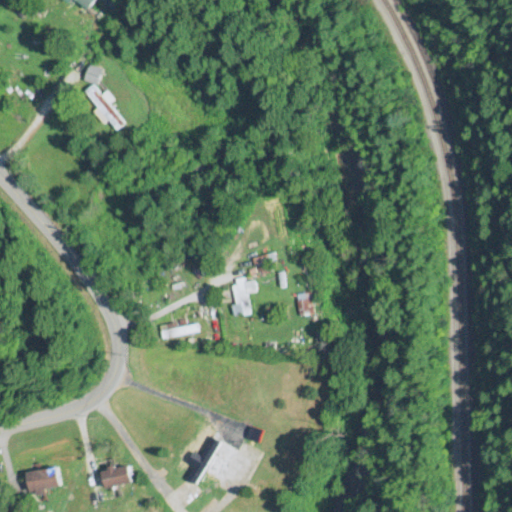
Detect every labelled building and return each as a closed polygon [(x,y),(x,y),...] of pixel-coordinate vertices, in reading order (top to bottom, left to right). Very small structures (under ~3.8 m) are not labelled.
[(67,0),(87,16),(100,0),(115,13),(124,2),(121,0),(67,0)] [(62,13),(80,31),(86,26),(68,8),(62,13)] [(104,73),(92,67),(84,81),(97,88),(104,73)] [(86,93),(116,134),(125,128),(95,87),(86,93)] [(279,300),(290,299),(285,252),(274,253),(279,300)] [(240,318),(252,316),(248,294),(257,292),(256,283),(246,285),(245,281),(234,283),(240,318)] [(161,329),(163,341),(198,335),(196,323),(161,329)] [(237,451),(214,436),(195,467),(218,482),(237,451)] [(104,471),(107,489),(134,484),(130,466),(104,471)] [(30,473),(34,494),(63,488),(59,467),(30,473)]
